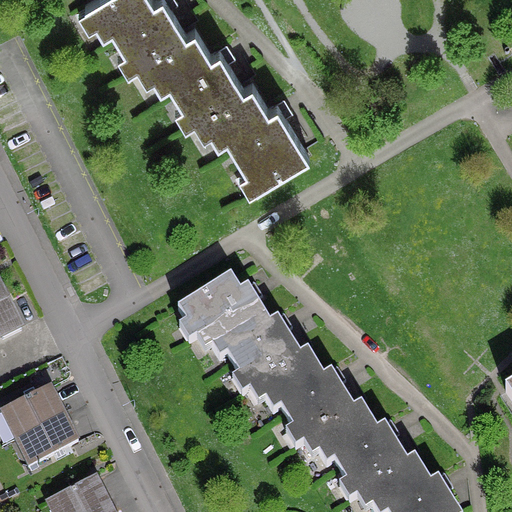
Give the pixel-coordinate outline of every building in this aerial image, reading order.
[(153,0),(151,2),(150,0),(92,0),(83,6),(100,36),(109,30),(132,67),(141,61),(183,35),(161,0),(153,0)] [(192,29),(183,35),(141,61),(158,90),(167,85),(189,121),(198,116),(241,89),(217,50),(208,56),(192,29)] [(249,83),(241,89),(198,116),(215,144),(224,139),(254,187),(306,156),(274,104),(266,110),(249,83)] [(238,295),(228,280),(176,312),(193,339),(201,334),(253,303),(245,291),(238,295)] [(0,334),(17,326),(0,291),(0,334)] [(267,327),(253,303),(201,334),(217,362),(224,357),(246,392),(254,387),(297,359),(275,322),(267,327)] [(305,354),(297,359),(254,387),(270,415),(278,410),(300,445),(307,440),(351,412),(328,375),(321,380),(305,354)] [(511,387),(503,393),(511,408),(511,387)] [(61,416),(48,389),(0,412),(0,436),(4,444),(12,441),(61,416)] [(358,407),(351,412),(307,440),(324,468),(331,463),(353,498),(361,493),(405,465),(382,429),(374,433),(358,407)] [(25,467),(26,468),(75,444),(61,416),(12,441),(18,439),(30,464),(25,467)] [(412,460),(405,465),(361,493),(372,511),(453,511),(435,482),(428,486),(412,460)] [(96,511),(107,507),(93,479),(44,504),(45,506),(50,503),(54,511),(96,511)]
